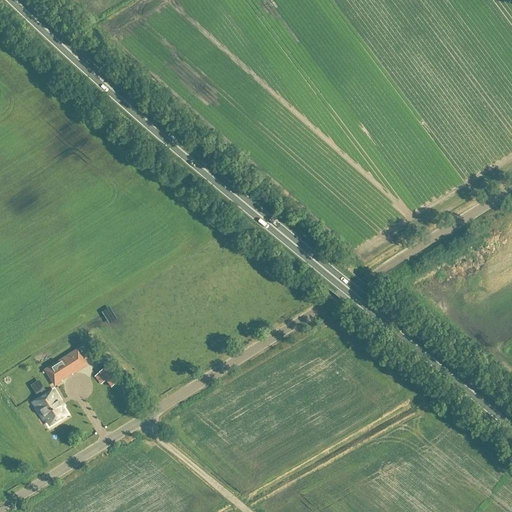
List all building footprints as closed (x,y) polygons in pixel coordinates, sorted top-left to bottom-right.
[(78,351),(63,360),(72,374),(87,364),(78,351)] [(53,367),(46,371),(55,385),(62,380),(72,374),(63,360),(53,367)] [(77,386),(89,406),(98,400),(85,380),(77,386)] [(33,399),(40,397),(37,385),(30,387),(33,399)] [(41,398),(33,403),(41,415),(44,413),(46,417),(51,425),(66,416),(61,408),(58,403),(61,401),(54,390),(47,395),(47,396),(42,399),(41,398)] [(26,433),(33,444),(51,433),(44,422),(26,433)]
